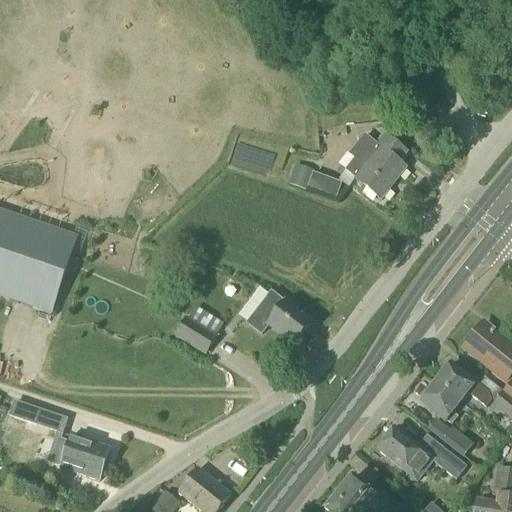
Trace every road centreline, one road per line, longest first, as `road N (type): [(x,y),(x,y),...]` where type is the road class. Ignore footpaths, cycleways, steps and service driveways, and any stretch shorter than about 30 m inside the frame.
road 1 (residential): [(454,198),(313,376),(108,511)]
road 2 (primary): [(511,168),(403,311),(364,390)]
road 3 (primary): [(364,390),(494,231)]
road 4 (unknown): [(193,451),(0,390)]
road 5 (unclassified): [(486,151),(461,119),(423,0)]
road 6 (primary): [(267,511),(364,390)]
